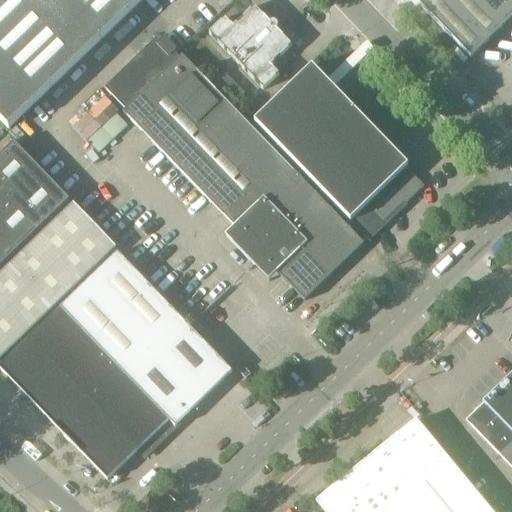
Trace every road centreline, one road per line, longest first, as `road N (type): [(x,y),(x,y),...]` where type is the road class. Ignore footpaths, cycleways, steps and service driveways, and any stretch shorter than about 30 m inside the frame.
road 1 (tertiary): [(200,511),(511,207)]
road 2 (unclassified): [(511,170),(347,0)]
